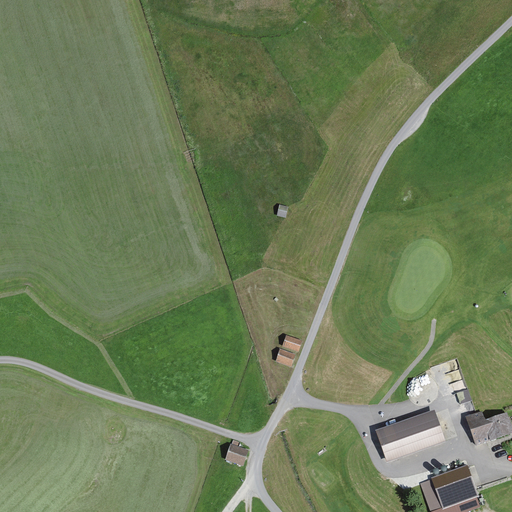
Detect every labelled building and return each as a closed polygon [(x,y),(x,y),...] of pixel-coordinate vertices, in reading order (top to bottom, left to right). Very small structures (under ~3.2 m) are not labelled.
[(279,207),(275,219),(285,222),(288,210),(279,207)] [(285,337),(280,349),(297,355),(301,343),(285,337)] [(279,351),(274,364),(290,370),(295,357),(279,351)] [(459,387),(463,399),(474,395),(470,384),(459,387)] [(372,434),(382,465),(442,445),(431,414),(372,434)] [(462,421),(473,449),(511,435),(511,433),(505,415),(483,423),(480,414),(462,421)] [(226,459),(242,465),(246,452),(230,447),(226,459)] [(437,511),(441,511),(476,500),(466,469),(428,481),(437,511)]
